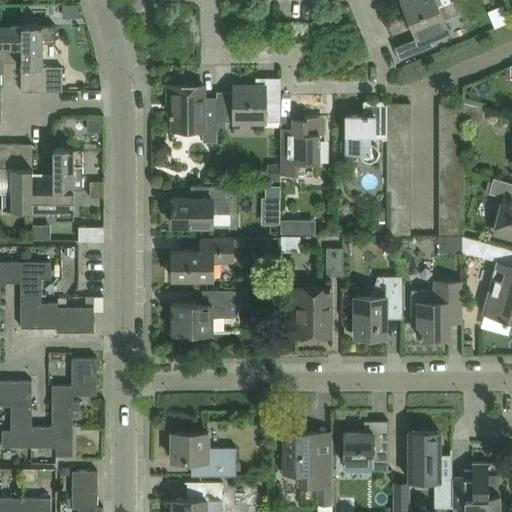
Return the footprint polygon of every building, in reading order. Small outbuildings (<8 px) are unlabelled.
[(457,13),(452,0),(408,19),(416,37),(393,47),(398,60),(434,45),(431,37),(448,30),(443,19),(457,13)] [(452,0),(451,0),(400,0),(408,19),(452,0)] [(0,45),(20,45),(20,25),(0,25),(0,45)] [(54,25),(20,25),(20,45),(20,67),(34,67),(41,67),(41,42),(54,42),(54,25)] [(34,91),(34,67),(20,67),(20,91),(34,91)] [(46,67),(41,67),(34,67),(34,91),(46,91),(46,67)] [(63,67),(46,67),(46,91),(63,91),(63,67)] [(280,117),(280,80),(264,80),(264,85),(233,85),(233,121),(263,121),(263,117),(280,117)] [(202,142),(215,142),(216,97),(202,97),(203,85),(168,85),(168,103),(172,103),(172,129),(202,129),(202,142)] [(410,114),(410,102),(384,103),(384,115),(410,114)] [(462,114),(462,102),(438,102),(438,114),(462,114)] [(480,121),(483,108),(462,102),(462,114),(462,115),(480,121)] [(384,115),(384,103),(362,103),(362,115),(345,115),(345,154),(359,154),(359,156),(359,157),(360,159),(361,160),(362,161),(363,162),(365,163),(366,163),(369,163),(370,163),(371,162),(372,162),(373,161),(374,160),(375,159),(376,158),(376,157),(377,155),(377,154),(377,153),(376,151),(376,150),(375,148),(374,147),(373,147),(372,146),(370,145),(369,145),(367,145),(367,138),(384,138),(384,127),(384,115)] [(109,113),(96,114),(96,126),(109,126),(109,113)] [(410,126),(410,114),(384,115),(384,127),(410,126)] [(462,126),(462,115),(462,114),(438,114),(438,126),(462,126)] [(299,117),(292,117),(292,129),(279,129),(280,163),(280,175),(293,175),(293,162),(326,162),(326,142),(318,142),(318,132),(321,132),(321,115),(299,115),(299,117)] [(410,138),(410,126),(384,127),(384,138),(410,138)] [(462,138),(462,126),(438,126),(438,138),(462,138)] [(410,150),(410,138),(384,138),(384,151),(410,150)] [(462,151),(462,138),(438,138),(438,150),(462,151)] [(19,168),(20,143),(8,143),(7,168),(19,168)] [(32,143),(20,143),(19,168),(31,168),(32,143)] [(82,148),(52,148),(52,189),(73,189),(82,189),(82,148)] [(410,162),(410,150),(384,151),(384,163),(410,162)] [(462,163),(462,151),(438,150),(438,163),(462,163)] [(410,174),(410,162),(384,163),(384,175),(410,174)] [(280,175),(280,163),(266,163),(266,181),(279,182),(280,175)] [(462,175),(462,168),(462,163),(438,163),(438,175),(462,175)] [(31,188),(31,172),(31,168),(19,168),(7,168),(0,167),(0,192),(0,193),(0,210),(31,210),(31,188)] [(410,186),(410,174),(384,175),(385,187),(410,186)] [(462,187),(462,175),(438,175),(438,187),(462,187)] [(511,181),(492,176),(488,191),(504,195),(499,213),(507,215),(502,234),(511,236),(511,181)] [(103,189),(103,181),(89,181),(89,189),(103,189)] [(212,214),(229,214),(229,186),(201,186),(201,197),(172,197),(172,208),(174,208),(174,223),(172,223),(172,225),(212,225),(212,214)] [(410,198),(410,186),(385,187),(385,199),(410,198)] [(462,199),(462,187),(438,187),(438,199),(462,199)] [(73,219),(73,189),(52,189),(31,188),(31,210),(56,210),(56,219),(73,219)] [(410,210),(410,198),(385,199),(385,211),(410,210)] [(462,211),(462,199),(438,199),(438,211),(462,211)] [(88,205),(89,219),(114,219),(114,205),(88,205)] [(410,222),(410,210),(385,211),(385,223),(410,222)] [(462,223),(462,211),(438,211),(438,223),(462,223)] [(410,235),(410,222),(385,223),(385,235),(410,235)] [(462,235),(462,223),(438,223),(438,235),(462,235)] [(103,240),(103,226),(78,225),(78,240),(103,240)] [(511,249),(462,235),(462,251),(495,260),(481,312),(511,321),(511,249)] [(232,261),(232,237),(200,237),(200,249),(172,249),(172,278),(211,278),(212,261),(232,261)] [(341,276),(341,248),(325,248),(325,276),(341,276)] [(0,281),(20,282),(20,261),(0,260),(0,281)] [(50,261),(20,261),(20,282),(20,302),(40,302),(41,278),(50,278),(50,261)] [(428,287),(428,277),(443,277),(443,272),(421,272),(421,287),(428,287)] [(385,335),(385,318),(385,312),(401,312),(401,275),(376,275),(376,295),(356,295),(356,308),(353,308),(353,335),(385,335)] [(447,335),(448,321),(448,312),(462,311),(461,282),(435,281),(435,288),(410,288),(410,313),(417,314),(417,335),(447,335)] [(330,335),(330,287),(297,287),(296,335),(330,335)] [(247,304),(247,290),(201,290),(201,303),(172,303),(172,311),(170,311),(170,316),(171,316),(171,332),(211,332),(211,317),(234,317),(234,304),(247,304)] [(57,327),(57,306),(57,302),(40,302),(20,302),(20,327),(56,327),(57,327)] [(93,331),(93,312),(93,306),(57,306),(57,327),(56,327),(56,331),(93,331)] [(71,357),(71,384),(72,384),(72,394),(96,394),(96,357),(71,357)] [(72,400),(72,394),(72,384),(71,384),(61,384),(61,370),(51,370),(51,426),(72,426),(72,409),(79,409),(79,400),(72,400)] [(31,379),(0,378),(0,405),(10,405),(31,405),(31,379)] [(31,426),(31,405),(10,405),(10,429),(1,429),(1,446),(31,446),(31,426)] [(387,420),(385,420),(385,423),(371,422),(371,431),(343,431),(343,455),(331,455),(331,465),(371,465),(371,470),(387,470),(387,420)] [(72,455),(72,426),(51,426),(31,426),(31,446),(55,446),(55,455),(72,455)] [(196,475),(235,475),(235,447),(207,446),(207,431),(171,431),(171,459),(196,459),(196,475)] [(314,452),(314,431),(283,432),(284,472),(300,471),(300,485),(317,485),(318,504),(332,504),(331,465),(331,455),(331,452),(314,452)] [(407,479),(439,479),(439,431),(407,431),(407,479)] [(451,477),(451,504),(463,504),(463,511),(499,511),(499,496),(487,496),(487,461),(471,461),(471,469),(463,469),(463,477),(451,477)] [(71,507),(78,507),(78,506),(97,506),(97,470),(71,470),(71,507)] [(172,498),(171,511),(205,511),(206,501),(222,501),(222,482),(187,482),(187,498),(172,498)] [(393,483),(393,511),(407,511),(407,483),(393,483)] [(0,511),(19,511),(20,497),(0,496),(0,511)] [(49,511),(50,497),(20,497),(19,511),(49,511)]
